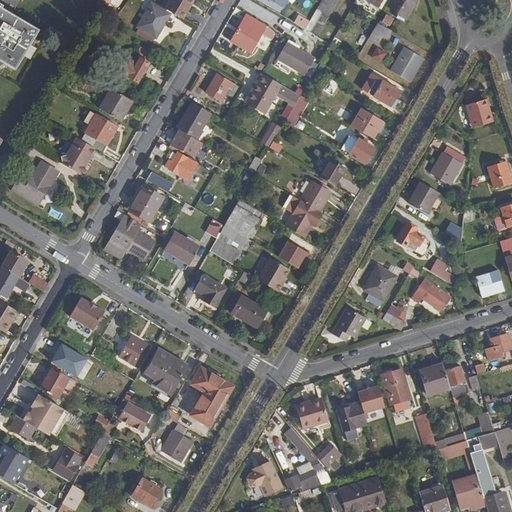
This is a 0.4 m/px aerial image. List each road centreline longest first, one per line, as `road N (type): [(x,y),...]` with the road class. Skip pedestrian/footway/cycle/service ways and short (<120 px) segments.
road 1 (residential): [(473,32),(275,377)]
road 2 (residential): [(227,0),(74,260)]
road 3 (residential): [(275,377),(511,310)]
road 4 (residential): [(74,260),(275,377)]
road 5 (residential): [(275,377),(196,511)]
road 6 (residential): [(74,260),(0,388)]
